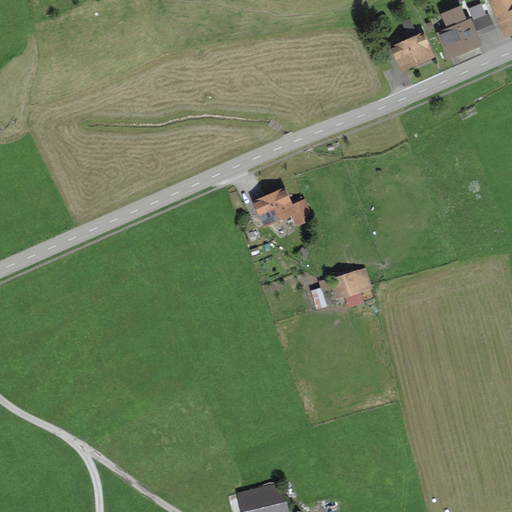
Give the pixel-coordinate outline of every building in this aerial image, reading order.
[(508,33),(511,31),(511,0),(495,0),(496,1),(508,33)] [(484,13),(481,4),(474,7),(477,16),(484,13)] [(445,17),(451,31),(441,34),(446,45),(449,44),(453,53),(477,43),(473,34),(468,22),(466,17),(462,18),(459,11),(445,17)] [(473,34),(493,25),(488,13),(468,22),(473,34)] [(402,66),(430,55),(422,36),(394,48),(402,66)] [(290,207),(284,193),(257,204),(262,215),(265,213),(268,220),(292,210),(297,222),(309,217),(303,202),(290,207)] [(263,254),(260,246),(253,249),(256,257),(263,254)] [(306,257),(311,250),(304,246),(299,253),(306,257)] [(335,288),(338,296),(370,285),(365,272),(333,282),(335,288)] [(242,511),(288,511),(282,484),(238,494),(242,511)]
